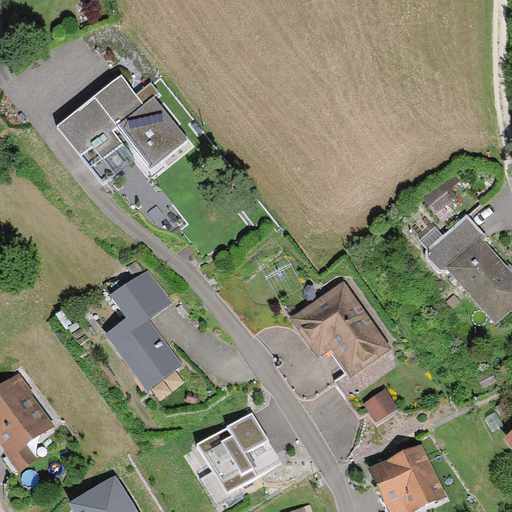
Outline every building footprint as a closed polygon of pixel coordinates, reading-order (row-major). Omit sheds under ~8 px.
[(123,78),(57,129),(81,158),(83,156),(104,183),(135,159),(146,173),(188,141),(155,99),(145,107),(142,103),(123,78)] [(443,187),(424,202),(436,216),(454,201),(443,187)] [(497,326),(511,312),(511,271),(510,270),(485,242),(488,240),(468,216),(427,251),(427,261),(440,273),(450,273),(497,326)] [(128,319),(106,336),(147,390),(183,364),(150,321),(174,303),(149,270),(111,298),(128,319)] [(393,350),(345,283),(291,320),(320,361),(331,353),(350,380),(393,350)] [(20,375),(0,389),(0,446),(5,453),(4,453),(10,460),(29,446),(55,427),(32,395),(34,394),(20,375)] [(386,392),(365,405),(378,425),(399,411),(386,392)] [(281,461),(252,414),(198,447),(227,494),(281,461)] [(412,511),(446,497),(423,445),(401,455),(369,470),(387,511),(405,511),(408,511),(412,511)] [(38,459),(29,446),(10,460),(19,473),(38,459)] [(138,511),(133,504),(118,479),(71,507),(73,511),(138,511)]
